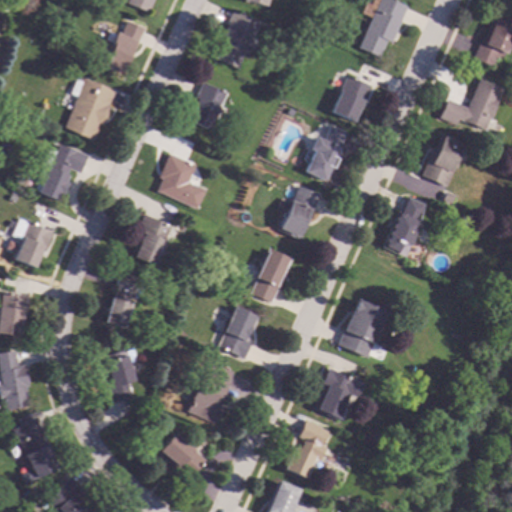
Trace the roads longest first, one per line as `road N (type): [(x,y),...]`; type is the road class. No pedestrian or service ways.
road 1 (residential): [(447,0),(219,511)]
road 2 (residential): [(193,0),(67,290),(57,358),(73,413)]
road 3 (residential): [(73,413),(111,473),(155,511)]
